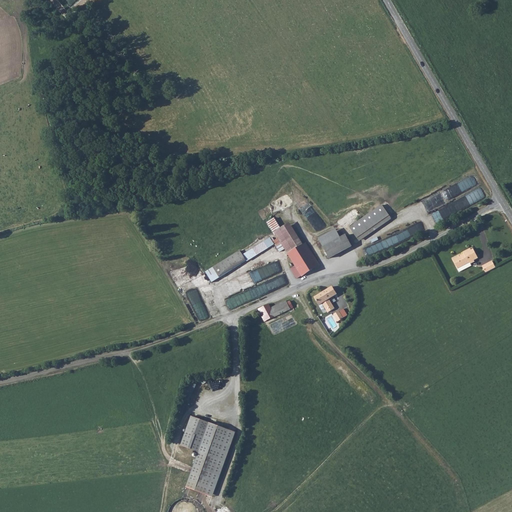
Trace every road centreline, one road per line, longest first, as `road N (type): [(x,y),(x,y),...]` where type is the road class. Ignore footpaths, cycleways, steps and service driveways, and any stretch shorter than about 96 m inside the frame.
road 1 (tertiary): [(511,217),(387,0)]
road 2 (track): [(0,383),(232,317)]
